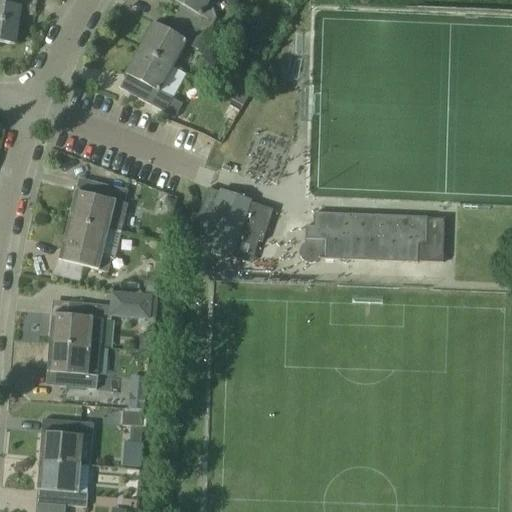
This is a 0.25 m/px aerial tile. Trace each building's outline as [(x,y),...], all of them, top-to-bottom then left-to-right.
[(0,0),(0,43),(14,46),(20,9),(0,6),(0,0)] [(209,0),(168,0),(189,11),(181,25),(205,38),(213,24),(212,24),(214,21),(212,8),(207,5),(209,0)] [(139,52),(171,70),(186,43),(198,50),(205,38),(181,25),(174,37),(154,26),(139,52)] [(159,93),(171,70),(139,52),(126,76),(127,77),(120,90),(174,120),(182,105),(159,93)] [(239,113),(242,108),(232,102),(229,108),(239,113)] [(68,222),(109,232),(115,204),(124,206),(128,192),(98,185),(95,198),(75,193),(68,222)] [(207,190),(198,217),(191,237),(189,244),(201,248),(200,249),(232,260),(240,237),(262,244),(273,212),(251,204),(251,203),(219,192),(219,194),(207,190)] [(198,217),(190,214),(183,234),(191,237),(198,217)] [(305,244),(302,248),(300,252),(300,257),(302,262),(306,264),(311,265),(316,264),(320,260),(417,265),(417,264),(442,265),(444,221),(427,220),(427,219),(314,214),(313,228),(305,228),(305,244)] [(68,222),(58,263),(99,273),(109,232),(68,222)] [(257,247),(251,264),(281,276),(288,259),(257,247)] [(49,346),(101,351),(101,350),(99,349),(102,322),(111,322),(111,318),(148,320),(150,299),(113,295),(112,308),(72,305),(71,317),(52,316),(49,346)] [(49,346),(46,374),(67,376),(66,388),(60,387),(60,388),(96,392),(97,379),(98,379),(101,351),(49,346)] [(145,415),(125,413),(124,427),(143,429),(145,415)] [(39,464),(81,468),(83,439),(92,439),(93,425),(62,422),(61,435),(42,434),(39,464)] [(141,470),(143,445),(122,443),(120,468),(141,470)] [(39,464),(37,492),(57,494),(56,507),(87,510),(88,495),(78,495),(81,468),(39,464)]
